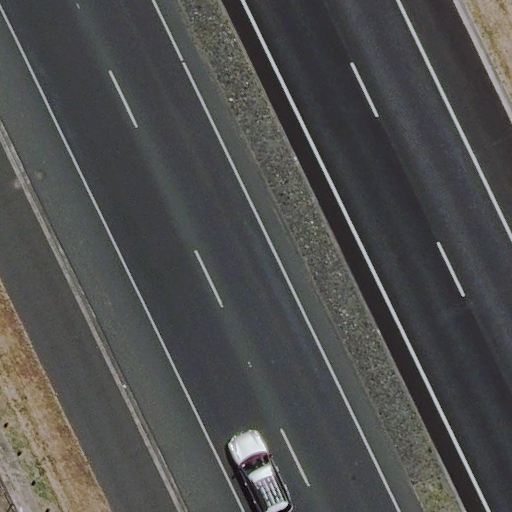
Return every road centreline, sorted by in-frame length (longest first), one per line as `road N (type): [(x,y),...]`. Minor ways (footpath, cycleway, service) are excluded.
road 1 (trunk): [(321,511),(75,0)]
road 2 (trunk): [(321,0),(511,397)]
